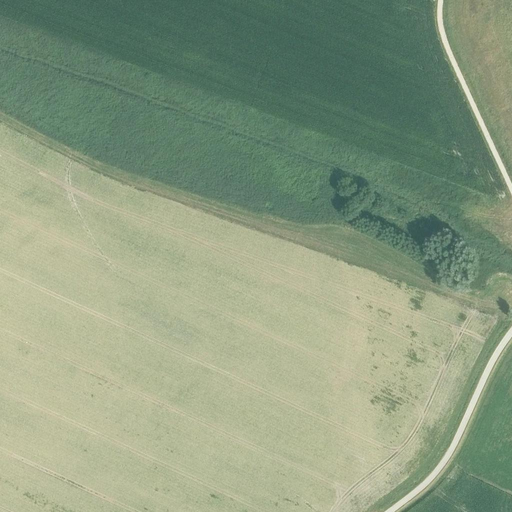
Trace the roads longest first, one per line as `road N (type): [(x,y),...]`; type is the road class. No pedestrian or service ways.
road 1 (unclassified): [(389,511),(443,462),(511,332)]
road 2 (unclassified): [(511,189),(444,40),(440,0)]
